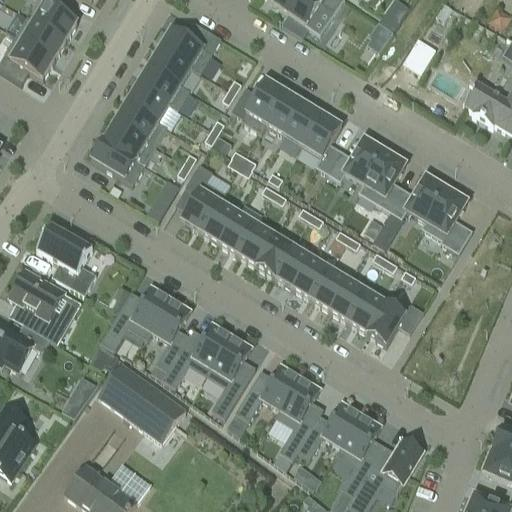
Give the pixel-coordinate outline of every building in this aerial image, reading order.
[(40,9),(28,28),(63,50),(75,31),(56,19),(64,7),(51,0),(40,0),(36,7),(40,9)] [(273,0),(270,4),(273,6),(271,10),(287,22),(280,32),(301,45),(307,36),(318,44),(343,7),(333,0),(317,0),(312,8),(301,0),(273,0)] [(474,0),(466,15),(489,27),(501,3),(495,0),(474,0)] [(511,21),(500,18),(495,36),(511,41),(511,21)] [(443,19),(434,32),(442,37),(451,24),(443,19)] [(26,27),(15,45),(53,67),(63,50),(28,28),(26,27)] [(170,38),(157,59),(191,78),(198,83),(211,62),(220,47),(192,30),(183,45),(170,38)] [(6,66),(0,75),(0,79),(20,92),(28,79),(41,87),(53,68),(53,67),(15,45),(14,45),(2,64),(6,66)] [(156,58),(146,75),(181,95),(191,78),(157,59),(156,58)] [(418,60),(405,80),(416,86),(428,66),(418,60)] [(146,75),(135,93),(177,118),(188,99),(181,95),(146,75)] [(233,88),(227,98),(234,103),(240,92),(233,88)] [(244,96),(230,120),(241,127),(240,130),(259,141),(263,134),(284,100),(264,89),(256,103),(244,96)] [(470,93),(461,108),(464,110),(462,114),(472,120),(470,123),(491,136),(493,133),(511,144),(511,95),(504,108),(476,90),(473,95),(470,93)] [(135,93),(123,112),(158,132),(169,115),(176,119),(177,118),(135,93)] [(227,98),(220,109),(228,113),(234,103),(227,98)] [(284,100),(263,134),(265,135),(266,135),(281,145),(302,112),(284,100)] [(123,112),(112,130),(154,155),(166,136),(158,132),(123,112)] [(302,112),(281,145),(300,156),(321,123),(302,112)] [(321,123),(300,156),(318,167),(314,175),(326,183),(340,159),(329,153),(340,134),(321,123)] [(216,128),(210,139),(217,143),(223,133),(222,132),(218,130),(216,128)] [(112,130),(101,149),(142,174),(154,155),(112,130)] [(210,139),(203,149),(211,153),(217,143),(210,139)] [(340,159),(326,183),(339,190),(343,184),(361,195),(384,157),(372,149),(370,153),(363,148),(352,167),(340,159)] [(101,149),(88,169),(130,194),(142,174),(101,149)] [(361,195),(357,202),(377,214),(389,221),(403,198),(392,191),(403,173),(396,169),(398,166),(384,157),(361,195)] [(244,162),(237,158),(235,163),(241,166),(244,162)] [(188,162),(182,172),(189,177),(195,166),(188,162)] [(253,170),(247,166),(244,170),(250,174),(253,170)] [(230,167),(226,173),(237,180),(241,173),(240,172),(236,170),(230,167)] [(182,172),(176,183),(183,187),(189,177),(182,172)] [(196,204),(180,230),(199,241),(218,210),(223,203),(204,191),(211,181),(199,174),(198,173),(184,197),(185,197),(196,204)] [(241,173),(237,180),(247,186),(248,184),(251,179),(250,178),(241,173)] [(270,181),(266,188),(277,195),(281,187),(270,181)] [(403,198),(389,221),(401,228),(405,222),(423,233),(447,195),(433,187),(431,190),(424,186),(413,204),(403,198)] [(265,194),(260,201),(270,208),(275,200),(265,194)] [(423,233),(421,237),(441,249),(439,252),(457,262),(471,239),(454,229),(465,210),(458,206),(460,203),(447,195),(423,233)] [(275,200),(270,208),(281,214),(285,207),(275,200)] [(218,210),(199,241),(218,253),(237,221),(222,212),(218,210)] [(160,219),(155,217),(152,223),(156,226),(160,219)] [(301,217),(297,223),(307,230),(312,223),(301,217)] [(237,221),(218,253),(236,264),(255,232),(237,221)] [(312,223),(307,230),(318,236),(322,229),(312,223)] [(369,231),(363,241),(373,247),(377,241),(379,237),(369,231)] [(255,232),(236,264),(255,275),(274,244),(255,232)] [(50,235),(36,260),(58,272),(50,285),(83,304),(95,283),(80,275),(90,258),(50,235)] [(338,239),(334,246),(344,252),(349,245),(338,239)] [(377,241),(373,247),(371,251),(384,259),(390,249),(377,241)] [(274,244),(255,275),(273,286),(292,255),(274,244)] [(349,245),(344,252),(355,258),(359,251),(349,245)] [(292,255),(273,286),(292,297),(311,266),(292,255)] [(375,261),(371,269),(381,275),(386,267),(375,261)] [(311,266),(292,297),(310,309),(329,277),(311,266)] [(386,267),(381,275),(392,281),(396,274),(386,267)] [(329,277),(310,309),(328,320),(348,289),(329,277)] [(15,294),(8,307),(15,311),(39,325),(31,339),(48,349),(56,353),(69,331),(53,323),(65,303),(65,302),(24,279),(22,282),(19,281),(13,293),(15,294)] [(404,279),(400,286),(410,292),(414,285),(404,279)] [(348,289),(328,320),(347,331),(366,300),(348,289)] [(117,322),(99,351),(113,360),(126,337),(145,349),(150,341),(170,307),(171,306),(150,294),(142,308),(130,300),(121,316),(117,322)] [(366,300),(347,331),(365,342),(384,311),(380,308),(366,300)] [(384,311),(365,342),(385,354),(408,315),(389,303),(384,311)] [(170,307),(150,341),(167,351),(154,373),(165,380),(187,344),(177,338),(189,319),(170,307)] [(110,309),(106,316),(117,322),(121,316),(110,309)] [(161,388),(160,389),(174,397),(187,374),(205,385),(232,343),(211,330),(202,345),(191,338),(187,344),(165,380),(161,388)] [(0,332),(0,377),(1,378),(3,374),(17,383),(33,356),(41,361),(48,349),(31,339),(22,334),(17,343),(0,332)] [(231,344),(206,385),(224,396),(210,419),(223,427),(254,376),(242,369),(250,356),(231,344)] [(110,360),(103,371),(110,374),(117,365),(110,360)] [(259,379),(233,422),(247,430),(260,408),(277,419),(299,384),(280,372),(271,387),(259,379)] [(154,373),(149,381),(161,388),(165,380),(154,373)] [(120,374),(97,405),(161,452),(184,420),(120,374)] [(277,419),(273,426),(292,437),(277,460),(291,469),(297,460),(317,424),(321,418),(311,412),(321,397),(299,384),(277,419)] [(70,402),(60,419),(72,426),(84,410),(70,402)] [(317,424),(297,460),(308,467),(322,446),(338,456),(360,423),(361,421),(341,409),(328,430),(317,424)] [(4,412),(0,419),(0,481),(10,488),(34,451),(19,440),(27,427),(4,412)] [(338,456),(334,463),(353,475),(339,498),(351,505),(382,454),(372,447),(379,435),(360,423),(338,456)] [(511,441),(501,437),(492,459),(511,467),(511,441)] [(351,505),(346,511),(370,511),(381,495),(395,504),(400,495),(402,496),(423,460),(419,458),(420,455),(410,449),(408,451),(400,446),(391,460),(382,454),(351,505)] [(487,460),(481,475),(484,477),(483,481),(511,492),(511,497),(509,505),(511,506),(511,467),(492,459),(491,462),(487,460)] [(75,511),(134,511),(136,511),(149,492),(120,471),(107,490),(84,473),(74,486),(63,503),(75,511)] [(300,475),(293,485),(302,492),(310,482),(300,475)] [(467,510),(465,511),(511,511),(511,506),(509,505),(505,511),(494,511),(474,503),(470,511),(467,510)]
